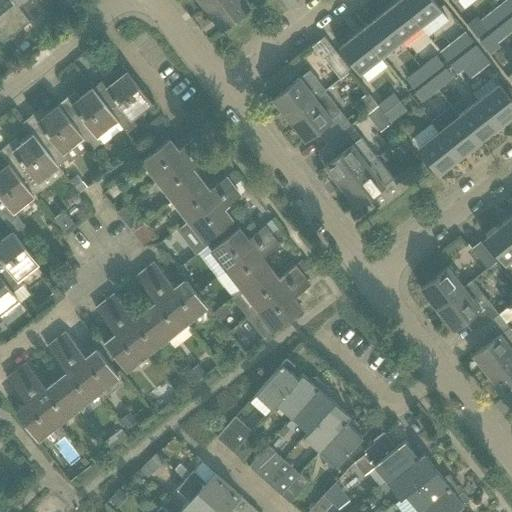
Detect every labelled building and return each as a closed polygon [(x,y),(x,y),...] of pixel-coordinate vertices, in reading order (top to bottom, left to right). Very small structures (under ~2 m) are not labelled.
[(0,0),(0,38),(3,42),(30,21),(13,0),(0,0)] [(242,0),(214,0),(205,8),(221,28),(248,7),(242,0)] [(420,25),(400,0),(397,0),(380,14),(401,41),(420,25)] [(400,0),(420,25),(440,9),(433,0),(400,0)] [(511,0),(504,0),(495,7),(502,17),(511,9),(511,0)] [(502,17),(495,7),(480,19),(477,15),(466,24),(476,37),(502,17)] [(380,14),(360,29),(381,56),(401,41),(380,14)] [(511,30),(511,29),(505,21),(480,41),(490,54),(500,46),(497,42),(511,30)] [(42,28),(34,31),(38,40),(46,37),(42,28)] [(381,56),(360,29),(340,45),(361,72),(381,56)] [(447,61),(473,41),(465,31),(439,51),(447,61)] [(450,64),(457,74),(483,54),(476,44),(450,64)] [(340,78),(351,70),(335,49),(324,57),(340,78)] [(420,66),(428,76),(443,64),(435,54),(420,66)] [(428,76),(420,66),(405,78),(413,88),(428,76)] [(431,79),(438,89),(453,77),(446,67),(431,79)] [(325,90),(321,85),(309,70),(273,98),(289,119),(325,90)] [(127,71),(97,94),(97,95),(106,106),(106,107),(116,121),(115,121),(125,133),(136,124),(131,118),(152,103),(127,71)] [(438,89),(431,79),(416,91),(423,101),(438,89)] [(511,100),(498,83),(478,99),(499,126),(511,115),(511,100)] [(71,94),(57,105),(72,125),(71,125),(82,138),(88,147),(91,150),(100,142),(96,137),(115,121),(116,121),(106,107),(106,106),(97,95),(92,88),(76,101),(71,94)] [(351,124),(325,90),(289,119),(305,139),(318,129),(328,141),(351,124)] [(384,113),(399,101),(393,92),(377,104),(384,113)] [(478,99),(458,114),(479,141),(499,126),(478,99)] [(406,109),(399,101),(384,113),(391,121),(406,109)] [(33,114),(23,122),(33,134),(58,166),(67,158),(69,161),(88,147),(82,138),(71,125),(72,125),(57,105),(45,114),(38,120),(33,114)] [(160,114),(147,125),(154,134),(167,124),(160,114)] [(458,114),(438,130),(459,157),(479,141),(458,114)] [(351,124),(328,141),(338,154),(324,165),(341,185),(369,163),(376,157),(351,124)] [(438,130),(418,146),(439,173),(459,157),(438,130)] [(58,166),(33,134),(4,157),(9,164),(14,170),(12,171),(32,196),(42,189),(63,172),(58,166)] [(157,180),(202,146),(195,136),(178,149),(169,138),(141,160),(157,180)] [(209,155),(202,146),(157,180),(173,200),(201,179),(192,168),(209,155)] [(422,161),(413,168),(420,177),(429,170),(422,161)] [(369,163),(341,185),(357,206),(368,197),(378,210),(415,181),(405,169),(393,178),(392,177),(384,183),(369,163)] [(14,170),(9,164),(0,170),(0,214),(9,226),(15,232),(24,225),(13,211),(32,196),(12,171),(14,170)] [(77,174),(70,180),(79,192),(87,186),(77,174)] [(209,189),(201,179),(173,200),(189,221),(233,185),(226,176),(209,189)] [(241,195),(233,185),(189,221),(205,241),(232,219),(224,208),(241,195)] [(118,212),(123,219),(131,213),(131,209),(128,204),(118,212)] [(511,256),(511,228),(506,221),(485,237),(505,262),(511,256)] [(145,223),(135,230),(143,242),(153,235),(145,223)] [(226,270),(271,235),(264,226),(247,239),(239,228),(211,250),(226,270)] [(0,275),(13,292),(13,291),(23,284),(18,277),(38,262),(35,257),(15,232),(14,232),(13,231),(1,240),(0,239),(0,275)] [(271,235),(226,270),(242,290),(232,297),(233,297),(270,268),(262,257),(279,244),(271,235)] [(487,268),(497,261),(480,240),(471,247),(487,268)] [(302,260),(295,266),(302,275),(310,269),(302,260)] [(155,263),(146,270),(187,322),(207,307),(185,279),(174,288),(155,263)] [(455,276),(458,274),(450,264),(420,287),(436,308),(472,280),(463,287),(455,276)] [(278,279),(270,268),(233,297),(248,317),(302,275),(295,266),(278,279)] [(52,270),(47,274),(54,283),(63,276),(59,271),(52,270)] [(187,322),(146,270),(136,277),(156,302),(145,311),(167,338),(174,348),(193,332),(186,323),(187,322)] [(0,322),(3,320),(0,316),(0,311),(18,297),(13,291),(13,292),(0,275),(0,322)] [(309,284),(302,275),(248,317),(264,337),(273,330),(273,331),(302,309),(293,297),(309,284)] [(498,314),(472,280),(436,308),(452,329),(466,318),(476,331),(498,314)] [(114,294),(105,301),(147,354),(167,338),(145,311),(134,319),(114,294)] [(147,354),(105,301),(96,308),(116,334),(104,342),(126,370),(147,354)] [(511,330),(498,314),(476,331),(486,344),(473,354),(488,375),(511,356),(511,330)] [(57,339),(98,392),(119,376),(97,348),(86,357),(66,332),(57,339)] [(98,392),(57,339),(47,347),(67,372),(56,380),(78,408),(98,392)] [(511,356),(488,375),(504,395),(511,389),(511,356)] [(298,378),(298,377),(291,371),(295,366),(286,358),(255,393),(272,408),(277,403),(276,402),(298,378)] [(26,363),(17,371),(58,424),(78,408),(56,380),(45,388),(26,363)] [(197,365),(191,370),(198,378),(204,374),(197,365)] [(58,424),(17,371),(7,378),(27,403),(15,412),(37,440),(58,424)] [(191,371),(184,376),(190,384),(197,379),(191,371)] [(302,373),(298,377),(298,378),(276,402),(277,403),(292,416),(323,382),(315,375),(310,380),(302,373)] [(331,390),(323,382),(292,416),(308,430),(308,431),(334,401),(327,395),(331,390)] [(308,431),(308,430),(303,435),(320,450),(351,416),(334,401),(308,431)] [(130,411),(119,419),(126,429),(137,421),(130,411)] [(244,424),(235,416),(217,436),(233,451),(252,431),(244,424)] [(351,416),(320,450),(336,465),(363,435),(354,428),(359,423),(351,416)] [(122,425),(104,439),(110,446),(128,432),(126,429),(122,425)] [(252,431),(233,451),(242,459),(261,439),(252,431)] [(373,440),(374,441),(364,450),(366,452),(354,461),(364,473),(374,466),(386,481),(424,453),(417,445),(412,449),(405,440),(396,447),(383,432),(373,440)] [(277,453),(268,445),(249,465),(258,473),(277,453)] [(430,462),(424,453),(386,481),(401,499),(406,495),(432,475),(431,474),(425,466),(430,462)] [(84,457),(80,460),(86,468),(90,464),(84,457)] [(293,468),(284,459),(265,480),(281,494),(300,473),(293,468)] [(145,463),(139,470),(147,477),(153,471),(145,463)] [(193,470),(190,473),(180,463),(174,469),(184,479),(220,511),(226,511),(232,506),(238,511),(258,511),(214,472),(206,482),(193,470)] [(436,470),(431,474),(432,475),(406,495),(418,511),(455,483),(448,474),(443,478),(436,470)] [(309,481),(300,473),(281,494),(290,502),(309,481)] [(3,476),(0,479),(0,487),(5,492),(11,484),(3,476)] [(220,511),(184,479),(176,488),(189,500),(181,509),(185,511),(220,511)] [(469,500),(455,483),(418,511),(419,511),(452,511),(458,508),(469,500)] [(119,487),(109,499),(117,506),(127,494),(120,488),(119,487)] [(324,511),(333,502),(324,494),(308,511),(324,511)] [(167,511),(160,506),(158,508),(150,501),(145,507),(150,511),(185,511),(181,509),(178,511),(167,511)]
